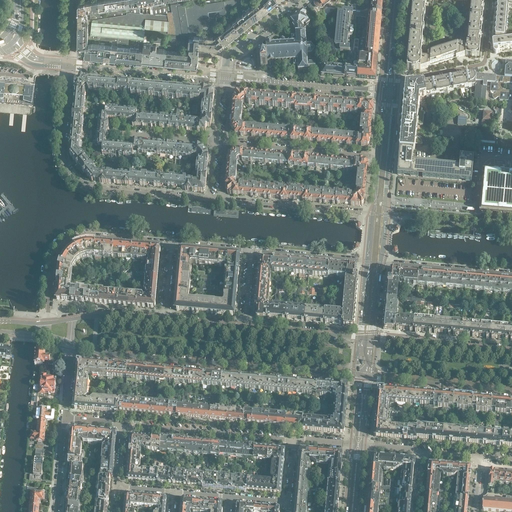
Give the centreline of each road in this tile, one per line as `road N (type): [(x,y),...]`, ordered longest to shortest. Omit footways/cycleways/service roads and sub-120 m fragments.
road 1 (tertiary): [(71,342),(94,351),(363,377)]
road 2 (residential): [(209,198),(94,189),(76,180),(62,154),(71,68)]
road 3 (residential): [(47,323),(53,260),(70,241),(171,243)]
road 4 (tertiary): [(379,263),(395,91)]
road 5 (residential): [(294,438),(124,423)]
road 6 (unclassified): [(384,91),(225,78)]
road 7 (residential): [(225,142),(379,155)]
road 8 (residential): [(372,213),(220,199)]
road 9 (residential): [(490,0),(482,64),(396,75)]
road 10 (tertiary): [(363,377),(511,391)]
road 11 (tertiary): [(511,350),(370,337)]
road 12 (unclassified): [(225,78),(92,66)]
road 13 (residential): [(379,263),(511,275)]
